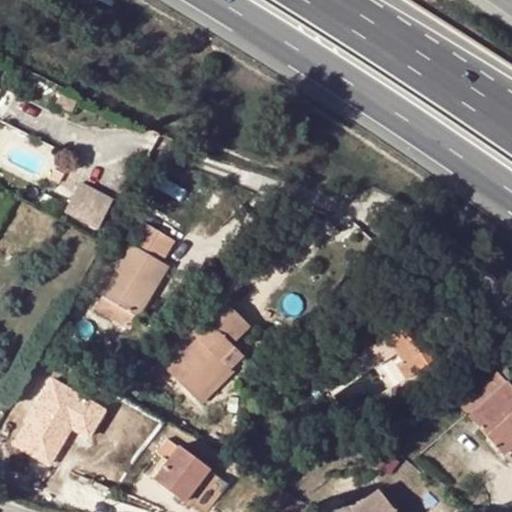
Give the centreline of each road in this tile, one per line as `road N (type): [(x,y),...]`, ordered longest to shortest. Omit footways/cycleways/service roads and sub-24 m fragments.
road 1 (residential): [(511,296),(479,260),(401,215),(241,181),(134,135),(75,131),(12,102)]
road 2 (motorway): [(201,0),(362,92),(511,195)]
road 3 (motorway): [(511,91),(371,0)]
